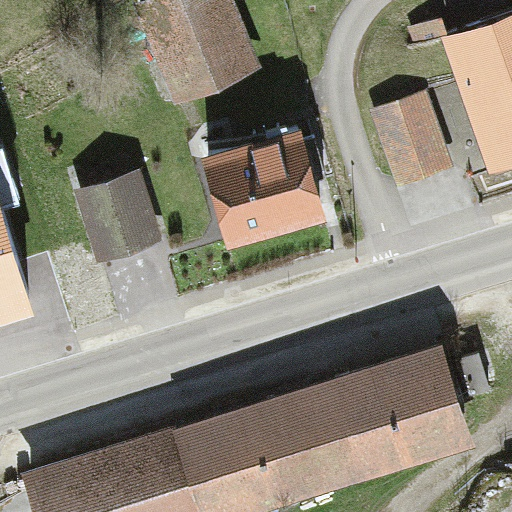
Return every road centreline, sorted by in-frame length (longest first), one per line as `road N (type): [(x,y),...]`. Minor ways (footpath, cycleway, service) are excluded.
road 1 (tertiary): [(511,249),(0,407)]
road 2 (track): [(380,0),(337,41),(349,114),(400,282)]
